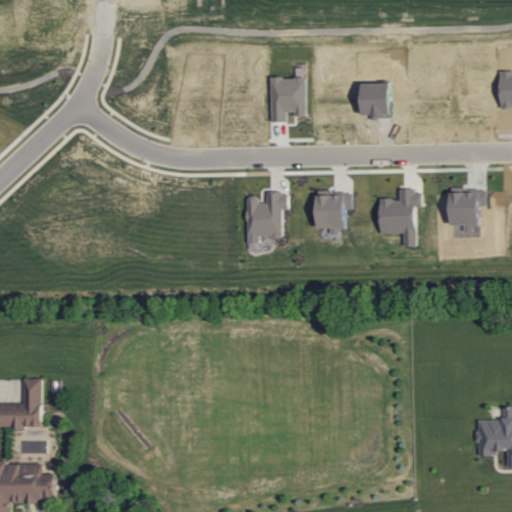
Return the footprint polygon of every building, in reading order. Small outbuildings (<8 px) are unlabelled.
[(290,121),(290,114),(309,113),(308,76),(273,77),(275,121),(290,121)] [(286,237),(286,209),(291,209),(291,191),(269,191),(269,202),(262,202),(262,195),(250,195),(250,242),(263,242),(263,237),(286,237)] [(320,227),(332,227),(332,230),(348,231),(349,209),(355,209),(355,191),(320,191),(320,227)] [(0,402),(0,427),(45,427),(44,377),(27,378),(27,402),(0,402)] [(511,465),(511,407),(505,408),(506,418),(479,419),(481,454),(510,453),(510,466),(511,465)] [(46,462),(0,462),(0,511),(14,511),(14,502),(40,502),(40,497),(59,497),(59,473),(46,473),(46,462)]
